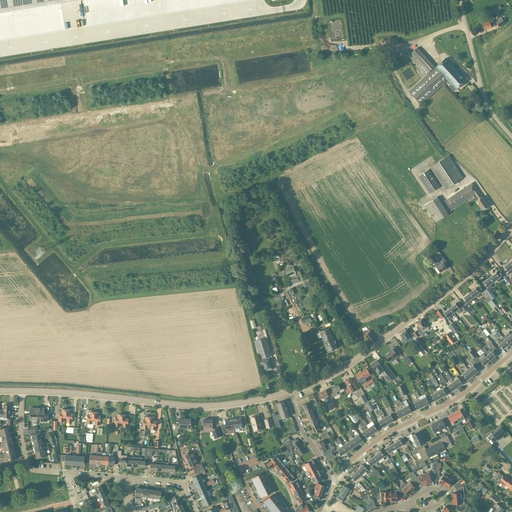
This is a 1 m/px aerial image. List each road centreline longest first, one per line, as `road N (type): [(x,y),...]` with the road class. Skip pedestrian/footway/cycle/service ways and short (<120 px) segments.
road 1 (tertiary): [(288,392),(358,358),(466,274),(511,226)]
road 2 (tertiary): [(288,392),(201,406),(22,391)]
road 3 (residential): [(330,482),(366,448),(462,395),(511,352)]
road 4 (unclassified): [(511,137),(482,91),(459,0)]
